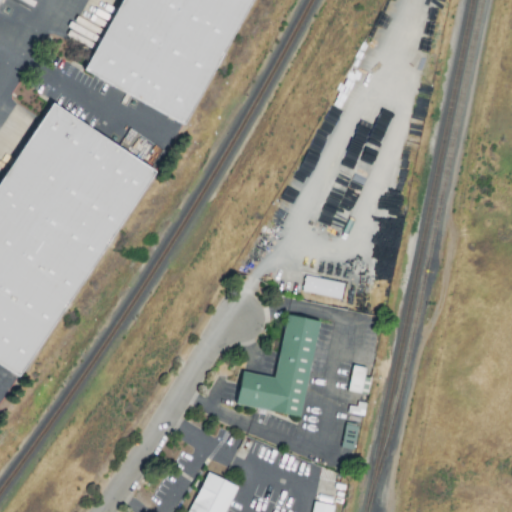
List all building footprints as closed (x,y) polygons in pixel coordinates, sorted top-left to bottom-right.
[(124,0),(85,72),(184,127),(254,0),(124,0)] [(0,366),(20,380),(156,174),(54,106),(0,187),(0,366)] [(304,293),(344,301),(347,285),(307,278),(304,293)] [(238,407),(302,420),(323,323),(290,317),(277,380),(245,373),(238,407)] [(355,367),(373,371),(371,378),(374,379),(370,397),(350,393),(355,367)] [(348,427),(362,430),(357,452),(344,449),(348,427)] [(190,511),(229,511),(241,490),(210,474),(190,511)] [(317,503),(315,511),(336,511),(337,508),(317,503)]
